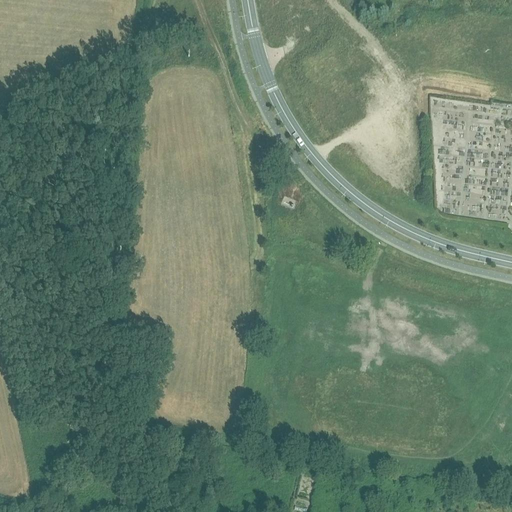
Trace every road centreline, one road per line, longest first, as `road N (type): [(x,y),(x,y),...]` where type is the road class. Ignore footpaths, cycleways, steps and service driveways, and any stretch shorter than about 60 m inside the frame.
road 1 (secondary): [(511,264),(420,236),(332,177),(270,87),(247,0)]
road 2 (track): [(117,94),(107,175),(114,220),(105,375),(81,431)]
road 3 (track): [(0,244),(10,233),(17,143),(117,94)]
